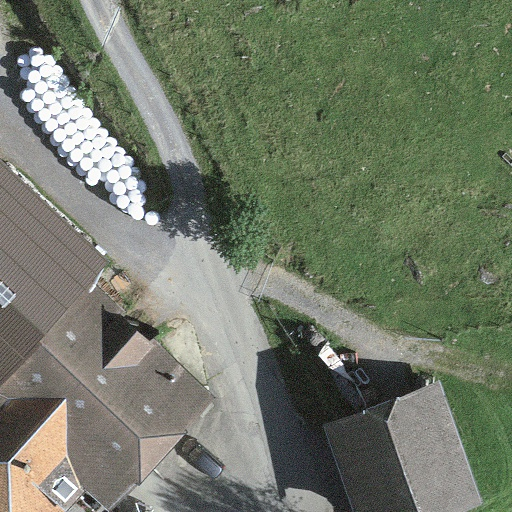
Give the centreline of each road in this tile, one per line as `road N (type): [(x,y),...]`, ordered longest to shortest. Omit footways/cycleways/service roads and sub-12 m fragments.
road 1 (track): [(225,321),(0,40)]
road 2 (track): [(103,0),(169,127),(225,321)]
road 3 (track): [(225,321),(268,511)]
